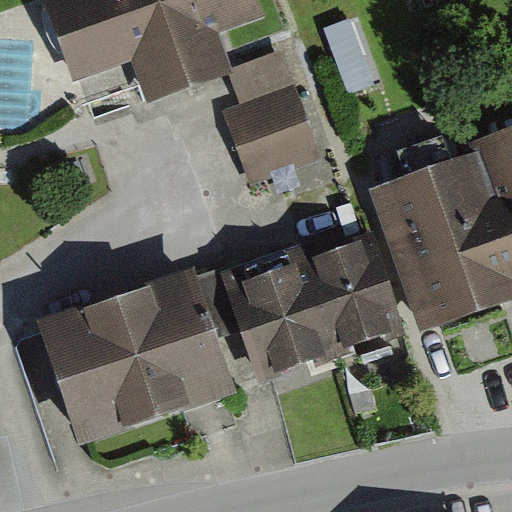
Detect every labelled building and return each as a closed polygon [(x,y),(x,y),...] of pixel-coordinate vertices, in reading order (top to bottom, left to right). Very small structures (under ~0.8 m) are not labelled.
[(255,0),(65,0),(45,7),(75,91),(132,71),(147,115),(234,84),(219,41),(264,25),(255,0)] [(224,117),(251,192),(325,165),(297,90),(224,117)] [(511,146),(377,196),(429,336),(511,309),(511,146)] [(368,234),(294,259),(333,372),(406,347),(368,234)] [(259,397),(333,372),(294,259),(221,284),(259,397)] [(36,337),(79,462),(238,408),(195,283),(36,337)]
